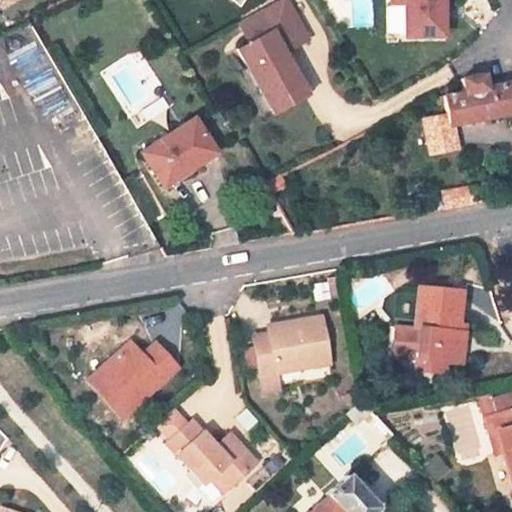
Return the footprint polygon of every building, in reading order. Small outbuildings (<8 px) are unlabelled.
[(246,68),(266,104),(299,86),(277,46),(301,33),(283,0),(279,0),(243,21),(254,41),(247,45),(236,50),(246,68)] [(402,0),(402,4),(403,38),(441,37),(441,17),(440,3),(440,0),(402,0)] [(236,24),(247,45),(254,41),(243,21),(236,24)] [(236,74),(261,120),(305,97),(299,86),(266,104),(246,68),(236,74)] [(463,92),(442,97),(446,117),(447,126),(451,125),(511,113),(511,82),(485,88),(483,75),(460,80),(463,92)] [(446,117),(424,121),(430,153),(455,148),(451,125),(447,126),(446,117)] [(189,170),(215,153),(193,120),(141,154),(163,187),(189,170)] [(189,170),(163,187),(167,191),(192,175),(189,170)] [(269,195),(283,187),(278,177),(263,184),(269,195)] [(437,211),(442,209),(471,204),(468,187),(439,192),(441,201),(435,202),(437,211)] [(460,292),(417,288),(413,330),(393,328),(391,357),(415,359),(414,370),(443,373),(443,363),(459,364),(462,333),(455,332),(456,325),(460,292)] [(279,389),(276,373),(329,363),(321,317),(277,326),(278,333),(268,335),(252,337),(263,393),(279,389)] [(268,335),(278,333),(277,326),(266,328),(268,335)] [(128,343),(87,380),(121,418),(175,368),(162,355),(160,357),(149,367),(141,358),(128,343)] [(152,348),(141,358),(149,367),(160,357),(152,348)] [(511,392),(490,399),(495,414),(511,409),(511,392)] [(479,397),(485,417),(493,415),(495,414),(490,399),(489,394),(479,397)] [(511,409),(495,414),(493,415),(485,417),(495,452),(503,450),(508,469),(511,482),(511,409)] [(191,420),(166,444),(202,484),(197,488),(211,504),(227,489),(256,463),(229,434),(215,446),(191,420)] [(503,450),(495,452),(500,471),(508,469),(503,450)] [(327,498),(311,511),(371,511),(376,508),(346,476),(325,495),(327,498)]
